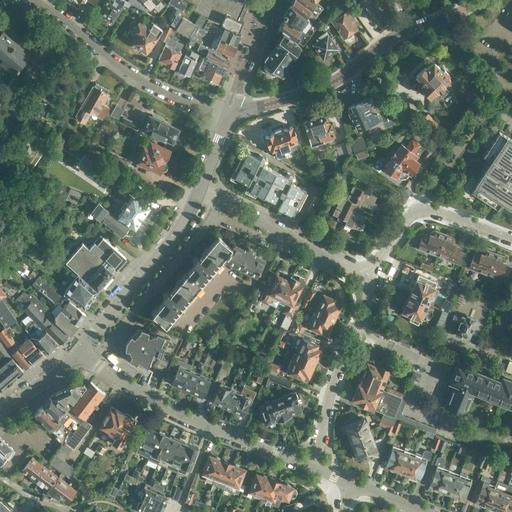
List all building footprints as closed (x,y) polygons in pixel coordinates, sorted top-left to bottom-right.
[(104,0),(97,13),(105,17),(106,16),(107,17),(108,18),(109,19),(111,19),(112,20),(118,11),(119,11),(120,9),(123,4),(128,8),(131,3),(127,1),(125,0),(104,0)] [(145,0),(138,7),(147,12),(153,6),(158,12),(165,5),(160,0),(145,0)] [(183,0),(169,0),(168,2),(177,8),(169,24),(176,28),(182,17),(180,16),(183,11),(186,13),(191,4),(187,2),(183,0)] [(195,24),(199,26),(201,27),(207,16),(221,23),(239,31),(243,21),(238,19),(246,0),(187,0),(197,5),(195,10),(201,13),(195,24)] [(299,0),(292,0),(290,4),(318,25),(312,21),(318,14),(299,0)] [(317,1),(314,0),(299,0),(318,14),(323,6),(317,1)] [(360,0),(368,11),(365,13),(369,19),(372,17),(373,19),(385,11),(376,0),(360,0)] [(290,4),(283,16),(285,18),(286,18),(298,27),(300,29),(309,34),(310,35),(317,25),(290,4)] [(330,14),(326,19),(328,22),(331,20),(343,37),(345,35),(348,39),(354,35),(351,31),(357,27),(353,21),(355,19),(348,8),(346,10),(334,18),(330,14)] [(183,16),(182,17),(176,28),(189,36),(195,24),(183,16)] [(285,18),(278,27),(302,45),(310,35),(309,34),(300,29),(298,27),(286,18),(285,18)] [(220,37),(225,40),(236,45),(241,34),(229,29),(224,27),(223,28),(208,19),(203,28),(220,37)] [(309,47),(309,48),(310,50),(311,51),(312,52),(314,52),(315,52),(317,50),(323,58),(338,47),(327,31),(333,28),(328,22),(326,19),(315,37),(316,39),(311,42),(312,43),(310,45),(309,47)] [(130,30),(126,36),(133,41),(132,43),(138,46),(139,45),(147,51),(162,29),(151,21),(148,26),(139,20),(131,31),(130,30)] [(160,39),(166,41),(168,37),(172,27),(166,25),(160,39)] [(199,26),(191,38),(214,51),(215,48),(230,55),(231,55),(236,45),(225,40),(220,37),(203,28),(201,27),(199,26)] [(0,62),(0,64),(13,76),(28,59),(14,47),(17,44),(3,32),(0,35),(0,57),(3,59),(0,62)] [(277,44),(293,56),(301,46),(284,34),(277,44)] [(168,37),(158,58),(166,62),(167,65),(171,66),(173,65),(174,66),(181,50),(183,44),(168,37)] [(204,56),(226,66),(229,59),(191,38),(190,37),(185,47),(188,48),(198,53),(204,56)] [(293,56),(277,44),(269,54),(268,54),(264,59),(264,61),(264,62),(266,63),(265,65),(265,70),(273,75),(277,74),(278,73),(280,74),(282,72),(283,73),(287,68),(285,67),(293,56)] [(198,53),(188,48),(185,53),(186,54),(179,68),(180,68),(179,72),(184,74),(186,71),(190,73),(196,58),(198,53)] [(201,63),(223,72),(226,66),(204,56),(201,63)] [(421,87),(431,98),(437,92),(438,93),(440,92),(443,88),(445,86),(444,85),(451,79),(448,76),(450,75),(445,70),(443,71),(433,61),(427,68),(425,66),(416,75),(424,84),(421,87)] [(223,72),(201,63),(197,72),(210,78),(209,82),(215,85),(217,81),(221,72),(223,73),(223,72)] [(75,117),(85,123),(91,112),(101,117),(107,106),(102,103),(107,93),(109,90),(96,82),(94,86),(93,86),(75,117)] [(352,116),(357,129),(367,124),(369,129),(382,123),(380,119),(382,118),(378,111),(377,111),(376,110),(377,110),(371,98),(371,97),(359,102),(358,101),(350,105),(348,107),(349,110),(348,111),(350,117),(352,116)] [(24,117),(42,122),(43,117),(42,117),(47,104),(31,98),(24,117)] [(111,115),(118,119),(123,109),(116,105),(111,115)] [(326,113),(303,120),(311,144),(309,145),(309,146),(310,147),(311,148),(312,149),(313,149),(315,148),(314,143),(323,140),(323,139),(335,135),(334,129),(335,129),(333,122),(331,123),(330,122),(328,122),(326,113)] [(121,121),(121,123),(142,132),(150,135),(150,133),(163,139),(164,137),(167,139),(173,141),(179,128),(162,121),(162,119),(152,114),(152,116),(149,115),(143,129),(139,127),(140,124),(124,116),(121,121)] [(429,129),(435,134),(442,127),(428,114),(423,119),(431,127),(429,129)] [(269,148),(270,147),(272,151),(274,150),(276,155),(279,157),(280,156),(281,159),(286,157),(284,149),(290,147),(289,145),(298,141),(296,137),(297,137),(292,126),(283,130),(282,128),(280,127),(275,129),(274,131),(274,133),(265,136),(269,148)] [(491,161),(471,192),(498,209),(500,206),(502,202),(511,208),(511,140),(499,132),(489,146),(483,156),(491,161)] [(366,148),(362,136),(350,140),(354,152),(366,148)] [(351,151),(348,139),(340,142),(341,145),(336,147),(338,154),(344,153),(351,151)] [(412,139),(406,146),(401,142),(383,167),(395,176),(396,176),(400,178),(400,179),(407,178),(410,173),(410,174),(419,162),(416,160),(419,156),(415,153),(421,145),(412,139)] [(135,161),(159,172),(160,170),(163,171),(166,170),(168,166),(167,163),(164,162),(165,159),(169,158),(171,154),(169,150),(170,149),(149,140),(147,145),(143,143),(135,161)] [(240,157),(234,169),(237,171),(234,177),(251,185),(249,188),(279,203),(277,206),(291,213),(303,189),(290,182),(291,180),(292,180),(293,180),(294,179),(295,179),(295,178),(295,177),(295,176),(294,175),(287,172),(285,176),(262,164),(263,162),(264,162),(265,162),(266,161),(267,161),(267,160),(267,159),(267,158),(266,157),(259,154),(257,157),(247,152),(243,159),(240,157)] [(107,164),(124,171),(129,162),(111,154),(107,164)] [(73,187),(66,184),(63,193),(70,196),(73,187)] [(344,225),(362,189),(353,185),(347,198),(341,195),(332,213),(338,216),(337,219),(345,223),(344,225)] [(362,189),(344,225),(350,228),(351,226),(359,230),(366,216),(360,213),(364,205),(374,210),(377,204),(374,202),(377,196),(362,189)] [(115,215),(108,225),(122,236),(131,225),(135,228),(150,207),(132,195),(131,196),(128,193),(122,201),(124,203),(120,208),(122,209),(117,216),(115,215)] [(102,220),(108,225),(115,215),(108,209),(98,201),(97,203),(91,198),(85,206),(91,211),(90,212),(99,220),(100,219),(102,221),(102,220)] [(88,235),(91,238),(99,229),(96,226),(88,235)] [(417,248),(437,256),(446,234),(436,230),(434,230),(433,231),(431,232),(430,234),(429,236),(423,233),(419,235),(415,244),(417,248)] [(83,242),(66,261),(73,268),(78,272),(98,290),(111,274),(111,273),(116,268),(116,269),(126,257),(101,235),(100,236),(96,233),(86,245),(83,242)] [(446,234),(437,256),(455,262),(460,247),(459,248),(454,246),(455,243),(456,241),(455,239),(454,238),(453,237),(446,234)] [(264,259),(253,254),(250,253),(251,250),(247,248),(246,250),(233,244),(230,248),(217,236),(198,258),(195,257),(191,261),(193,264),(169,293),(166,292),(162,297),(164,299),(151,314),(168,328),(226,260),(256,275),(264,259)] [(469,268),(486,274),(495,253),(487,250),(485,255),(481,253),(480,257),(474,255),(475,253),(474,253),(469,268)] [(495,253),(486,274),(505,282),(511,267),(510,267),(510,268),(504,266),(506,263),(502,261),(504,256),(495,253)] [(28,277),(33,280),(40,271),(35,267),(28,277)] [(60,285),(59,288),(85,307),(98,290),(78,272),(73,268),(68,275),(73,279),(65,289),(60,285)] [(39,275),(32,283),(55,302),(62,294),(63,292),(40,273),(39,275)] [(413,286),(408,296),(427,304),(432,306),(439,291),(434,289),(434,288),(436,283),(418,274),(415,281),(414,281),(412,285),(413,286)] [(258,292),(253,302),(256,304),(258,300),(268,305),(268,304),(275,307),(278,303),(290,278),(283,275),(282,277),(277,275),(270,289),(264,286),(261,294),(258,292)] [(3,283),(15,294),(21,287),(9,276),(3,283)] [(290,278),(278,303),(285,307),(282,312),(286,314),(281,325),(287,328),(299,304),(294,301),(303,283),(291,277),(290,278)] [(0,287),(0,320),(6,328),(9,325),(17,320),(3,299),(8,296),(0,287)] [(305,300),(307,301),(310,303),(315,291),(310,289),(305,300)] [(47,315),(50,312),(50,311),(31,292),(28,292),(18,303),(20,305),(23,308),(23,309),(34,320),(37,323),(59,344),(60,344),(69,336),(50,318),(47,315)] [(317,306),(336,314),(341,303),(323,294),(317,306)] [(427,304),(408,296),(404,305),(403,306),(401,309),(402,310),(401,312),(411,316),(408,320),(417,324),(419,320),(420,320),(422,314),(425,316),(427,310),(425,309),(427,304)] [(50,318),(69,336),(70,335),(79,324),(86,313),(75,305),(69,300),(55,316),(50,312),(47,315),(50,318)] [(439,304),(438,308),(447,313),(449,309),(439,304)] [(336,314),(317,306),(313,317),(331,325),(336,314)] [(441,310),(434,327),(440,329),(447,313),(441,310)] [(454,314),(452,320),(460,323),(455,335),(461,337),(462,335),(468,337),(475,319),(466,316),(466,318),(454,314)] [(331,325),(313,317),(308,328),(326,336),(331,325)] [(37,323),(34,320),(25,328),(37,343),(39,342),(48,353),(59,344),(37,323)] [(292,327),(301,332),(304,326),(294,321),(292,327)] [(149,363),(167,370),(183,337),(155,327),(153,331),(150,333),(138,328),(132,335),(128,342),(126,350),(130,359),(147,369),(149,363)] [(301,332),(292,327),(289,333),(299,337),(301,332)] [(32,363),(18,346),(5,330),(0,333),(0,336),(8,347),(11,345),(15,350),(12,353),(25,369),(32,363)] [(18,346),(32,363),(34,365),(46,355),(38,346),(37,347),(29,337),(18,346)] [(181,347),(187,350),(191,341),(186,338),(181,347)] [(297,350),(316,358),(322,347),(303,338),(297,350)] [(0,389),(1,390),(23,371),(12,357),(0,341),(0,389)] [(292,361),(311,369),(316,358),(297,350),(292,361)] [(216,361),(222,364),(226,354),(221,352),(216,361)] [(226,354),(222,364),(220,368),(225,370),(232,357),(226,354)] [(181,388),(189,370),(191,366),(181,361),(180,362),(177,361),(173,370),(176,371),(171,382),(174,384),(174,385),(181,388)] [(311,369),(292,361),(287,372),(306,381),(311,369)] [(266,372),(272,375),(277,376),(278,373),(281,366),(270,362),(267,368),(267,369),(267,370),(261,368),(256,381),(261,384),(266,372)] [(456,362),(448,382),(453,384),(444,407),(464,415),(474,392),(511,407),(511,380),(502,376),(500,380),(456,362)] [(359,382),(381,390),(383,386),(384,385),(386,381),(385,379),(389,371),(378,367),(378,368),(366,363),(359,382)] [(181,388),(191,392),(199,374),(189,370),(181,388)] [(266,372),(261,384),(268,386),(270,381),(272,375),(266,372)] [(414,381),(414,380),(418,382),(420,376),(412,372),(410,377),(409,378),(414,381)] [(199,374),(191,392),(197,395),(198,394),(201,396),(209,379),(199,374)] [(280,377),(277,376),(272,375),(270,381),(278,383),(280,377)] [(280,377),(278,383),(289,388),(291,382),(280,377)] [(79,393),(65,410),(80,423),(89,413),(91,411),(105,393),(90,381),(86,386),(80,394),(79,393)] [(394,424),(395,421),(396,418),(394,417),(401,398),(381,390),(359,382),(351,401),(381,412),(379,418),(380,419),(388,422),(394,424)] [(49,397),(65,410),(79,393),(80,394),(86,386),(83,383),(75,384),(67,386),(53,392),(49,397)] [(215,403),(222,406),(230,388),(220,383),(212,400),(216,402),(215,403)] [(222,406),(232,411),(240,392),(230,388),(222,406)] [(240,392),(232,411),(239,414),(240,412),(243,414),(253,392),(248,390),(247,395),(240,392)] [(282,396),(282,398),(288,414),(300,410),(294,392),(282,396)] [(65,410),(49,397),(42,406),(73,433),(80,423),(65,410)] [(282,398),(271,402),(277,420),(289,416),(288,414),(282,398)] [(277,420),(271,402),(271,400),(263,403),(263,404),(259,406),(266,424),(277,420)] [(73,433),(42,406),(33,415),(56,434),(53,438),(62,445),(64,444),(65,443),(73,433)] [(99,426),(110,433),(122,413),(111,406),(99,426)] [(73,433),(65,443),(73,449),(92,425),(89,422),(95,414),(91,411),(89,413),(80,423),(73,433)] [(122,413),(110,433),(115,436),(112,442),(120,447),(135,421),(122,413)] [(345,425),(350,437),(368,430),(363,418),(345,425)] [(378,424),(386,428),(388,422),(380,419),(378,424)] [(394,424),(391,431),(397,433),(401,423),(395,421),(394,424)] [(390,434),(391,431),(394,424),(388,422),(386,428),(384,432),(390,434)] [(148,427),(136,451),(148,457),(159,431),(158,432),(148,427)] [(368,430),(350,437),(354,448),(372,441),(368,430)] [(148,457),(147,459),(155,462),(157,463),(169,437),(164,435),(164,434),(159,431),(148,457)] [(432,447),(437,449),(441,437),(436,435),(432,447)] [(12,448),(0,438),(0,437),(0,463),(5,458),(9,461),(14,452),(11,450),(12,448)] [(169,437),(157,463),(166,467),(179,439),(174,437),(173,438),(169,437)] [(441,437),(437,449),(443,451),(446,441),(441,439),(442,437),(441,437)] [(179,439),(166,467),(177,472),(187,445),(184,444),(184,442),(179,439)] [(372,441),(354,448),(359,460),(377,454),(372,441)] [(177,472),(187,476),(198,448),(187,444),(187,445),(177,472)] [(392,445),(384,466),(395,470),(403,450),(392,445)] [(403,450),(395,470),(407,474),(415,455),(415,454),(409,452),(403,450)] [(415,455),(407,474),(418,479),(426,459),(430,460),(432,455),(430,452),(426,450),(423,451),(422,455),(416,453),(415,455)] [(476,465),(482,467),(486,457),(480,455),(476,465)] [(201,475),(214,480),(221,460),(209,456),(201,475)] [(429,486),(440,490),(448,470),(442,467),(444,461),(443,458),(440,457),(437,458),(434,465),(436,466),(429,486)] [(486,457),(482,467),(488,469),(492,459),(486,457)] [(21,471),(38,483),(48,470),(31,458),(21,471)] [(214,480),(224,484),(232,464),(221,460),(214,480)] [(232,464),(224,484),(237,489),(244,469),(232,464)] [(38,483),(47,490),(57,477),(48,470),(38,483)] [(440,490),(451,495),(460,473),(458,477),(452,474),(453,472),(448,470),(440,490)] [(460,473),(451,495),(463,499),(471,479),(466,477),(467,475),(460,473)] [(248,493),(260,498),(268,478),(255,474),(248,493)] [(480,488),(475,501),(486,506),(493,488),(487,485),(490,478),(482,475),(477,486),(480,488)] [(57,477),(47,490),(58,498),(68,485),(57,477)] [(260,498),(272,502),(279,483),(268,478),(260,498)] [(493,488),(486,506),(498,510),(505,490),(501,488),(503,485),(496,482),(494,488),(493,488)] [(279,483),(272,502),(276,504),(279,497),(288,500),(289,496),(292,497),(295,496),(297,491),(296,489),(279,483)] [(68,485),(58,498),(66,504),(76,491),(68,485)] [(505,490),(498,510),(502,511),(510,511),(511,507),(511,486),(508,485),(505,490)] [(112,486),(109,494),(115,496),(116,493),(118,489),(112,486)] [(144,488),(140,498),(163,508),(167,498),(144,488)] [(184,504),(190,506),(191,503),(195,493),(189,491),(184,504)] [(140,498),(135,509),(142,511),(161,511),(163,508),(140,498)] [(191,503),(190,506),(200,510),(203,503),(194,500),(192,503),(191,503)] [(0,511),(8,511),(9,511),(0,502),(0,511)] [(310,511),(311,511),(309,511),(293,511),(297,509),(295,503),(284,507),(281,511),(310,511)]
